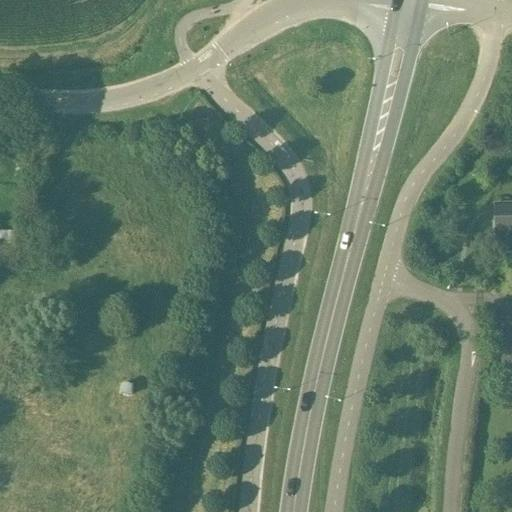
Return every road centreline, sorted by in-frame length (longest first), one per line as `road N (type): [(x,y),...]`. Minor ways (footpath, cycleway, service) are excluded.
road 1 (unclassified): [(333,511),(405,198),(472,110),(501,14)]
road 2 (secondary): [(294,511),(408,5)]
road 3 (unclassified): [(194,70),(287,163),(301,192),(249,511)]
road 4 (unclassified): [(194,70),(301,3),(408,5)]
road 5 (unclassified): [(0,95),(97,103),(194,70)]
